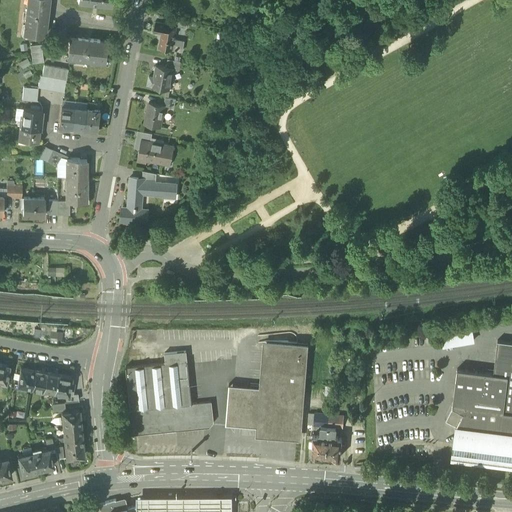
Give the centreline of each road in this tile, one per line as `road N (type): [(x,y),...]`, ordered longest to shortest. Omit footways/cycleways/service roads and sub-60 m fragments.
road 1 (unclassified): [(111,266),(146,253),(216,273),(426,259),(511,237)]
road 2 (secondary): [(287,476),(511,499)]
road 3 (residential): [(112,146),(135,27)]
